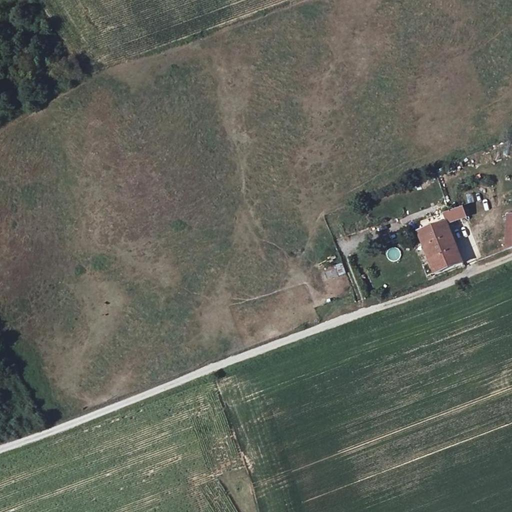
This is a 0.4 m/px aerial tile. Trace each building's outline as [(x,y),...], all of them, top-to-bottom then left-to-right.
[(447,215),(445,210),(413,222),(418,234),(446,224),(451,222),(447,215)] [(447,215),(451,222),(465,217),(461,210),(447,215)] [(436,275),(463,263),(446,224),(418,234),(436,275)] [(489,244),(474,249),(480,262),(494,256),(489,244)] [(400,260),(400,249),(389,249),(389,260),(400,260)] [(342,264),(325,270),(329,280),(346,273),(342,264)]
